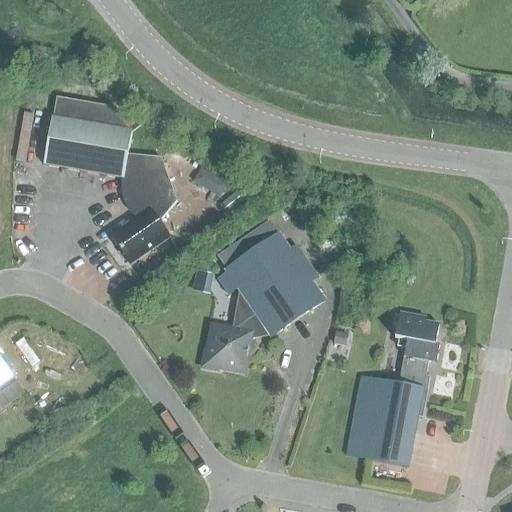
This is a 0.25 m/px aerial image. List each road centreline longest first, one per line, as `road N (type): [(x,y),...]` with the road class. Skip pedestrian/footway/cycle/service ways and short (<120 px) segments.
road 1 (tertiary): [(511,168),(354,147),(266,125),(216,101),(109,0)]
road 2 (residential): [(224,481),(102,320),(49,288),(0,286)]
road 3 (residential): [(386,511),(224,481)]
road 4 (residential): [(482,434),(511,282)]
